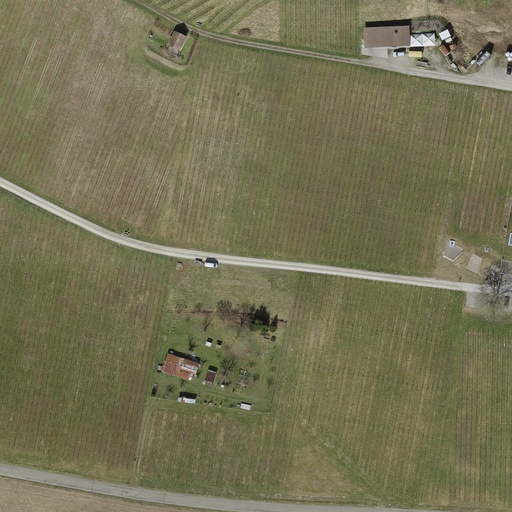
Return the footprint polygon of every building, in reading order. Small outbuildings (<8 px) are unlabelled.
[(363,29),(364,47),(409,45),(408,27),(363,29)] [(172,30),(165,44),(180,52),(187,38),(172,30)] [(511,202),(511,201),(455,192),(446,242),(501,268),(502,260),(510,212),(511,202)] [(511,261),(511,211),(510,212),(502,260),(511,261)] [(511,261),(502,260),(500,274),(511,276),(511,261)] [(181,351),(170,349),(169,356),(179,358),(181,351)] [(201,363),(184,359),(181,371),(198,375),(201,363)] [(179,366),(164,363),(161,374),(176,377),(179,366)] [(229,403),(212,397),(210,402),(227,408),(229,403)]
